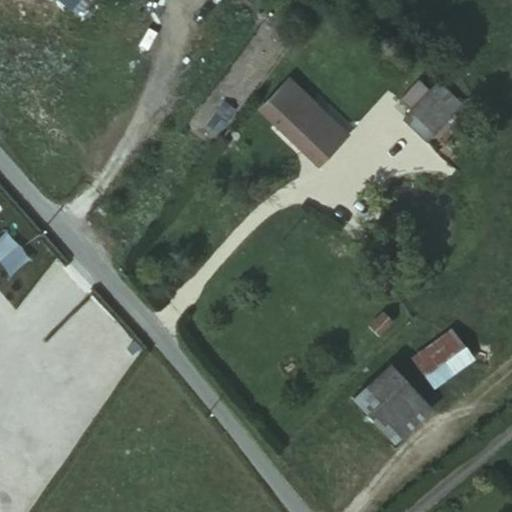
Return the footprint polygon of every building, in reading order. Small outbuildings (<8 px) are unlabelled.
[(53,0),(65,9),(72,0),(53,0)] [(419,143),(449,104),(425,84),(418,92),(405,82),(387,104),(400,115),(394,123),(419,143)] [(276,83),(249,107),(311,167),(334,142),(276,83)] [(440,344),(409,368),(427,390),(456,365),(440,344)] [(405,408),(379,374),(339,405),(364,439),(405,408)]
